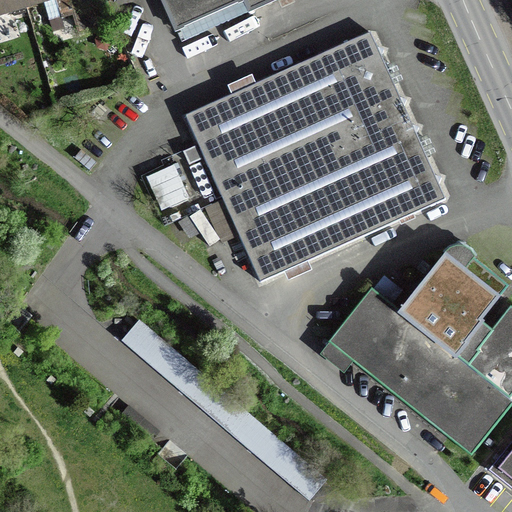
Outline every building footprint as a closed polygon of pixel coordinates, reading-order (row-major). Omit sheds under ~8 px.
[(0,0),(0,13),(26,6),(24,0),(0,0)] [(24,0),(26,6),(43,0),(49,20),(73,12),(79,31),(96,26),(88,0),(24,0)] [(275,0),(160,0),(175,31),(243,0),(248,12),(275,0)] [(223,200),(260,283),(446,200),(439,185),(441,178),(435,176),(422,148),(416,135),(419,128),(412,126),(408,116),(404,107),(406,101),(400,98),(389,74),(381,57),(384,50),(377,48),(371,33),(185,116),(223,200)] [(469,253),(463,249),(455,248),(448,250),(443,256),(444,257),(399,313),(370,290),(326,344),(470,458),(511,405),(511,310),(509,308),(490,332),(480,323),(507,288),(472,261),(473,259),(469,253)] [(137,323),(135,325),(120,343),(307,503),(325,483),(137,323)] [(120,416),(135,430),(142,421),(127,408),(120,416)] [(135,430),(151,443),(158,434),(142,421),(135,430)] [(511,440),(489,469),(511,488),(511,440)]
